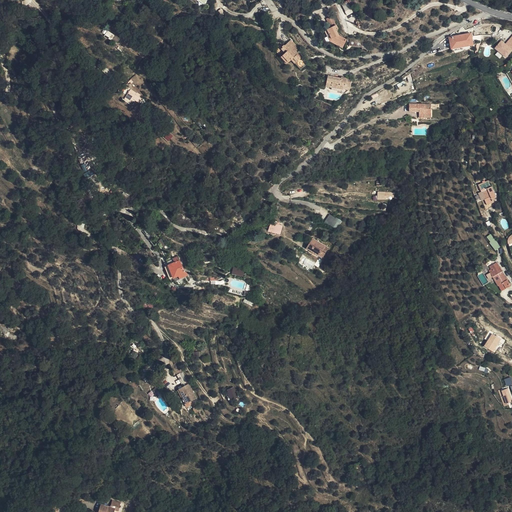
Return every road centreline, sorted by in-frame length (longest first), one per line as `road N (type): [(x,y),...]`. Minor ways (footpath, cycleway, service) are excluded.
road 1 (unclassified): [(460,22),(365,95),(276,185),(280,199),(313,204),(321,214)]
road 2 (residential): [(269,0),(335,56),(395,51),(460,22)]
road 3 (unknown): [(334,0),(362,33),(397,26),(429,4),(462,9),(472,2)]
